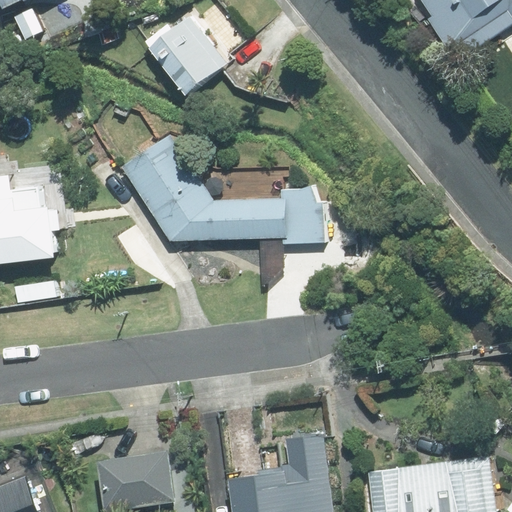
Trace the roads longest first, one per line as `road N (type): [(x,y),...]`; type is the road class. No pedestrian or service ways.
road 1 (residential): [(347,325),(0,377)]
road 2 (residential): [(511,228),(317,0)]
